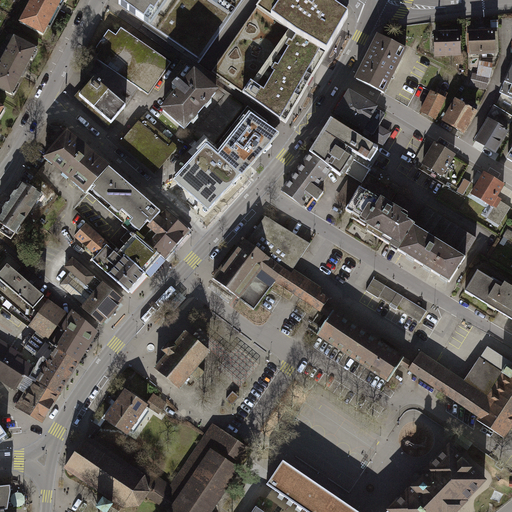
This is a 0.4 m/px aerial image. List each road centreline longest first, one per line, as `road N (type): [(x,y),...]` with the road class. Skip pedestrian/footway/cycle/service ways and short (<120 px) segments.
road 1 (residential): [(511,341),(259,189)]
road 2 (tertiary): [(215,236),(118,343),(59,429)]
road 3 (residential): [(49,94),(215,236)]
road 4 (residential): [(511,178),(381,102)]
road 5 (tertiary): [(339,79),(259,189)]
road 6 (tertiary): [(503,0),(437,7),(377,1)]
